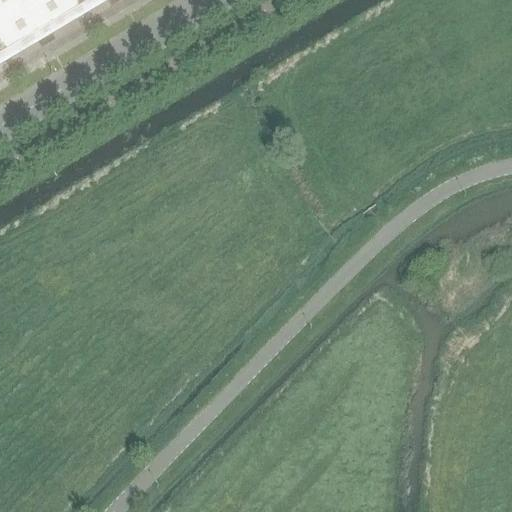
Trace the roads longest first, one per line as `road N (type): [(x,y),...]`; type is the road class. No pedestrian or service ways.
road 1 (unclassified): [(511,167),(447,190),(407,218),(116,511)]
road 2 (unclassified): [(0,131),(213,0)]
